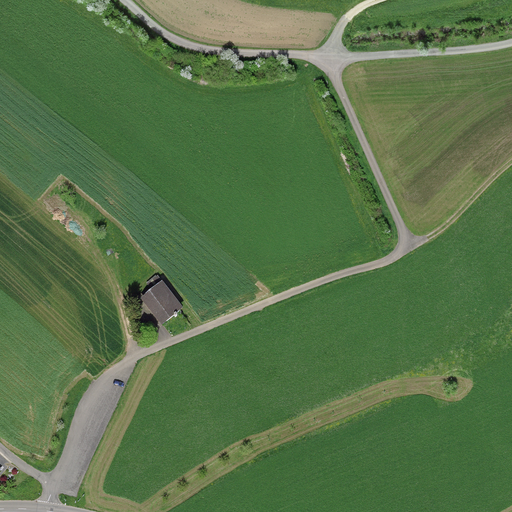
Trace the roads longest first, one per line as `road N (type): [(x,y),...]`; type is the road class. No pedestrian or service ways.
road 1 (unclassified): [(333,57),(407,247),(385,264),(229,319),(107,377),(82,414),(53,487)]
road 2 (unclassified): [(333,57),(209,50),(172,35),(126,0)]
road 3 (unclassified): [(511,43),(333,57)]
road 4 (track): [(407,247),(511,163)]
